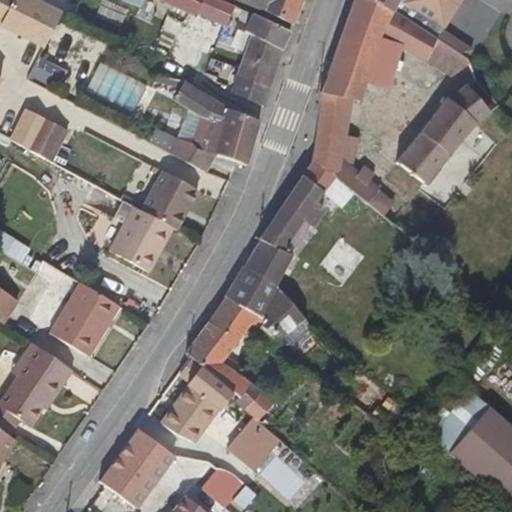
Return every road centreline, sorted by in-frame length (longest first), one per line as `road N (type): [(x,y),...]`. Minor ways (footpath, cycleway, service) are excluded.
road 1 (tertiary): [(55,511),(241,232),(331,0)]
road 2 (unknown): [(255,205),(0,74)]
